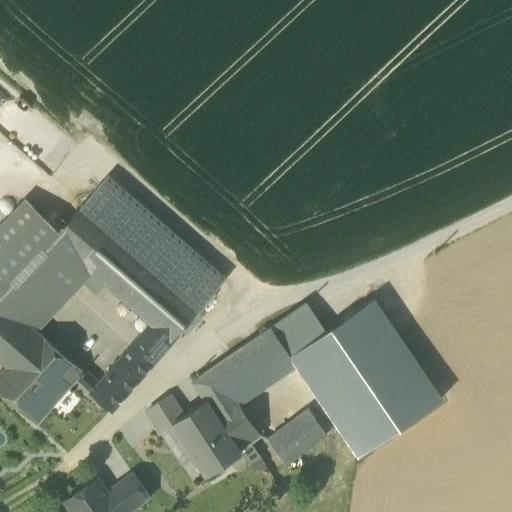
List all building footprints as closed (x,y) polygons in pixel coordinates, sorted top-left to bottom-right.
[(0,178),(2,181),(25,158),(0,133),(0,178)] [(99,184),(81,205),(199,307),(217,286),(99,184)] [(51,275),(61,265),(71,255),(51,238),(55,233),(24,204),(0,229),(0,299),(16,313),(51,275)] [(105,284),(151,324),(170,340),(199,307),(81,205),(55,233),(51,238),(71,255),(90,271),(105,284)] [(79,282),(80,281),(90,271),(71,255),(61,265),(79,282)] [(70,293),(79,282),(61,265),(51,275),(70,293)] [(105,284),(90,271),(80,281),(95,295),(105,284)] [(70,293),(51,275),(16,313),(33,328),(35,330),(70,293)] [(297,365),(358,454),(441,398),(372,298),(324,330),(289,354),(297,365)] [(0,360),(3,363),(33,328),(16,313),(0,299),(0,360)] [(305,302),(270,327),(289,354),(324,330),(305,302)] [(160,353),(170,340),(151,324),(141,336),(160,353)] [(297,365),(289,354),(270,327),(213,365),(239,404),(297,365)] [(0,372),(0,389),(35,420),(74,377),(81,369),(35,330),(33,328),(3,363),(6,366),(0,372)] [(160,353),(141,336),(131,347),(150,364),(160,353)] [(131,347),(99,384),(92,392),(111,408),(150,364),(131,347)] [(260,435),(239,404),(213,365),(191,380),(204,399),(205,398),(238,448),(260,435)] [(74,377),(92,392),(99,384),(81,369),(74,377)] [(146,409),(160,430),(171,422),(170,421),(181,414),(168,394),(146,409)] [(194,457),(205,473),(240,450),(238,448),(205,398),(204,399),(181,414),(170,421),(171,422),(194,457)] [(269,441),(285,463),(326,433),(310,410),(269,441)] [(171,422),(160,430),(158,431),(182,465),(194,457),(171,422)] [(120,481),(136,504),(148,495),(132,473),(120,481)] [(65,500),(73,511),(120,511),(106,491),(96,478),(65,500)] [(120,481),(106,491),(120,511),(123,511),(136,504),(120,481)]
